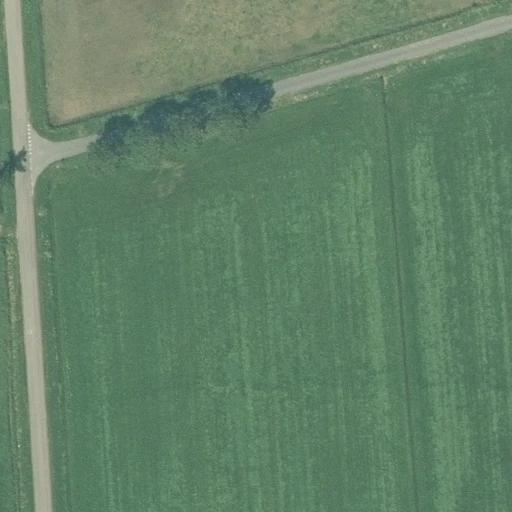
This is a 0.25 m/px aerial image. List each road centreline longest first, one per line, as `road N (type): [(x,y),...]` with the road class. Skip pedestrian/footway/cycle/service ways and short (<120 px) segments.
road 1 (unclassified): [(21,159),(511,21)]
road 2 (unclassified): [(43,511),(21,159)]
road 3 (unclassified): [(21,159),(10,0)]
